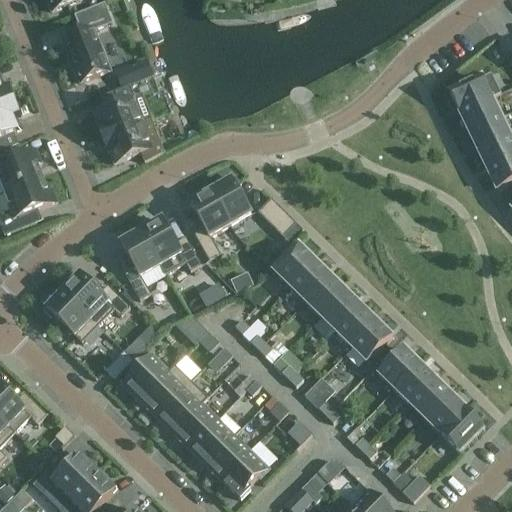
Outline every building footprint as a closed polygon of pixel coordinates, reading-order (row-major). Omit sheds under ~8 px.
[(45,0),(51,14),(81,3),(80,0),(45,0)] [(112,26),(104,6),(75,18),(82,36),(63,44),(80,86),(110,74),(94,33),(112,26)] [(54,20),(37,26),(41,36),(58,30),(54,20)] [(137,85),(130,69),(117,75),(123,91),(130,88),(137,85)] [(490,77),(482,80),(449,96),(459,117),(492,101),(499,97),(490,77)] [(0,111),(13,106),(6,91),(4,92),(0,81),(0,111)] [(102,142),(151,123),(151,122),(142,125),(133,101),(134,100),(130,88),(123,91),(115,94),(119,106),(94,116),(99,127),(97,128),(102,142)] [(468,136),(501,120),(492,101),(459,117),(468,136)] [(19,122),(13,106),(0,111),(0,154),(5,153),(6,152),(2,141),(21,133),(17,123),(19,122)] [(511,140),(501,120),(468,136),(478,155),(511,140)] [(151,123),(102,142),(108,156),(110,155),(114,167),(141,156),(144,166),(164,156),(151,123)] [(487,175),(511,162),(511,142),(511,140),(478,155),(487,175)] [(42,181),(37,168),(40,166),(35,154),(10,164),(5,153),(0,154),(0,185),(4,196),(42,181)] [(511,162),(487,175),(497,195),(511,187),(511,162)] [(241,187),(232,179),(218,187),(220,190),(211,195),(230,229),(251,217),(236,192),(241,187)] [(4,196),(11,214),(0,218),(0,225),(5,239),(35,227),(30,216),(56,205),(51,192),(47,194),(42,181),(4,196)] [(211,195),(202,200),(201,197),(190,203),(192,206),(190,207),(207,235),(196,241),(209,264),(220,258),(210,240),(230,229),(211,195)] [(271,202),(258,215),(283,239),(295,226),(271,202)] [(166,277),(186,266),(190,275),(201,268),(188,245),(178,251),(162,223),(160,224),(159,221),(149,227),(150,230),(141,235),(166,277)] [(166,277),(141,235),(133,240),(131,237),(121,243),(122,245),(121,246),(137,275),(127,281),(140,303),(151,297),(141,280),(160,269),(165,278),(166,277)] [(315,264),(299,249),(273,275),(289,290),(315,264)] [(305,305),(330,279),(315,264),(289,290),(305,305)] [(63,295),(98,329),(114,313),(121,320),(130,311),(111,292),(103,301),(80,278),(78,279),(76,277),(68,286),(70,288),(64,295),(63,294),(63,295)] [(305,305),(320,321),(346,295),(330,279),(305,305)] [(98,329),(63,295),(62,295),(63,295),(56,302),(54,300),(42,312),(51,320),(53,318),(82,346),(98,329)] [(336,336),(361,310),(346,295),(320,321),(336,336)] [(351,351),(377,325),(361,310),(336,336),(351,351)] [(199,327),(194,322),(190,323),(175,329),(186,340),(199,327)] [(250,331),(242,323),(235,331),(243,338),(250,331)] [(367,367),(393,341),(377,325),(351,351),(367,367)] [(198,343),(209,353),(218,344),(207,334),(198,343)] [(265,346),(258,339),(251,346),(258,353),(265,346)] [(272,353),(265,346),(258,353),(265,360),(272,353)] [(394,393),(419,367),(403,351),(378,377),(394,393)] [(124,354),(106,373),(115,382),(133,364),(124,354)] [(169,375),(168,375),(152,359),(123,388),(134,398),(134,399),(135,399),(138,402),(138,403),(140,404),(169,375)] [(409,408),(435,382),(419,367),(394,393),(409,408)] [(168,375),(169,375),(140,404),(142,406),(141,406),(142,407),(142,406),(145,409),(145,410),(146,410),(156,420),(191,384),(174,368),(168,375)] [(296,376),(288,369),(281,376),(289,383),(296,376)] [(303,383),(296,376),(289,383),(296,390),(303,383)] [(31,380),(23,386),(38,405),(46,398),(31,380)] [(450,397),(435,382),(409,408),(425,423),(450,397)] [(201,407),(202,408),(208,401),(191,384),(156,420),(167,430),(166,431),(167,431),(170,434),(171,435),(171,434),(173,436),(201,407)] [(256,384),(246,393),(252,399),(262,389),(256,384)] [(15,436),(31,420),(38,428),(47,418),(28,400),(20,408),(0,389),(0,421),(8,430),(8,429),(15,436)] [(440,438),(466,412),(450,397),(425,423),(440,438)] [(326,420),(333,412),(325,405),(318,412),(326,420)] [(202,408),(201,407),(173,436),(174,438),(175,438),(178,441),(177,441),(178,442),(189,452),(217,423),(202,408)] [(326,420),(333,426),(340,419),(333,412),(326,420)] [(456,454),(482,428),(466,412),(440,438),(456,454)] [(0,421),(0,466),(6,460),(0,454),(0,451),(15,436),(8,429),(8,430),(0,421)] [(199,463),(200,463),(203,466),(202,466),(203,467),(203,466),(205,468),(234,439),(217,423),(189,452),(199,462),(199,463)] [(296,454),(312,438),(301,428),(286,444),(296,454)] [(221,484),(250,455),(234,439),(205,468),(207,470),(206,470),(207,471),(207,470),(210,473),(211,474),(221,484)] [(362,456),(369,448),(362,441),(355,448),(362,456)] [(362,456),(369,462),(376,455),(369,448),(362,456)] [(259,480),(259,479),(262,476),(262,477),(263,476),(267,472),(250,455),(221,484),(240,503),(251,492),(248,490),(259,480)] [(33,488),(57,511),(61,511),(98,475),(80,457),(59,479),(50,470),(33,488)] [(343,483),(350,477),(340,468),(339,466),(337,466),(335,465),(332,465),(329,466),(327,468),(343,483)] [(386,478),(393,486),(400,479),(393,471),(386,478)] [(98,475),(61,511),(96,511),(116,492),(98,475)] [(402,496),(413,507),(430,489),(419,479),(402,496)] [(301,493),(313,504),(315,507),(322,500),(308,486),(301,492),(301,493)] [(22,493),(14,500),(25,510),(32,503),(22,493)] [(313,504),(301,493),(294,500),(306,511),(313,504)] [(353,511),(386,511),(369,494),(352,511),(353,511)]
